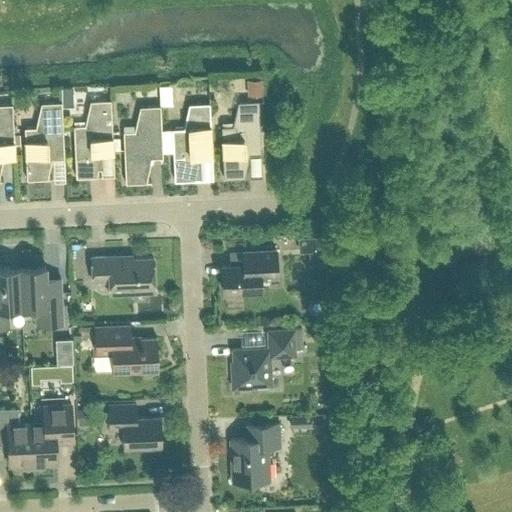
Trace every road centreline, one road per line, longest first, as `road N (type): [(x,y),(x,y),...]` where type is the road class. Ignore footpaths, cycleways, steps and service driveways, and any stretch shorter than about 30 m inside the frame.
road 1 (residential): [(185,210),(200,500)]
road 2 (track): [(412,511),(407,378),(419,357),(445,341),(511,318)]
road 3 (residential): [(200,500),(0,509)]
road 4 (residential): [(0,218),(185,210)]
